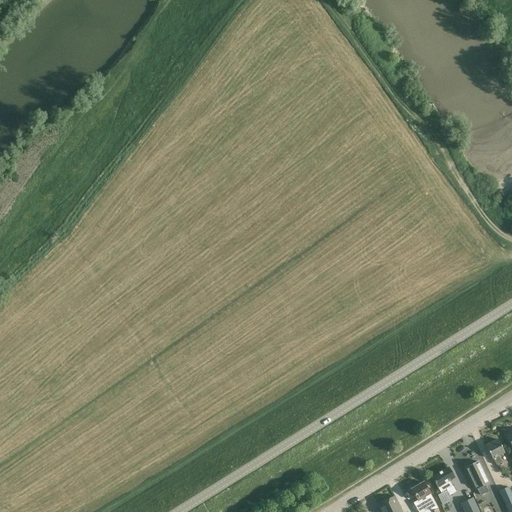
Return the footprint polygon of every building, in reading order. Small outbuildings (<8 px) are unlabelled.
[(493,459),(496,465),(501,462),(498,456),(504,453),(497,440),(485,446),(492,459),(493,459)] [(477,489),(480,496),(488,492),(485,485),(488,483),(478,462),(465,468),(476,489),(477,489)] [(446,490),(449,496),(456,492),(449,481),(454,478),(448,468),(431,478),(441,493),(446,490)] [(439,511),(438,509),(438,508),(423,482),(411,490),(417,501),(413,503),(418,511),(439,511)] [(511,511),(511,495),(508,487),(499,491),(507,511),(511,511)] [(401,511),(394,497),(378,505),(381,511),(401,511)] [(478,511),(473,499),(461,504),(464,511),(478,511)]
